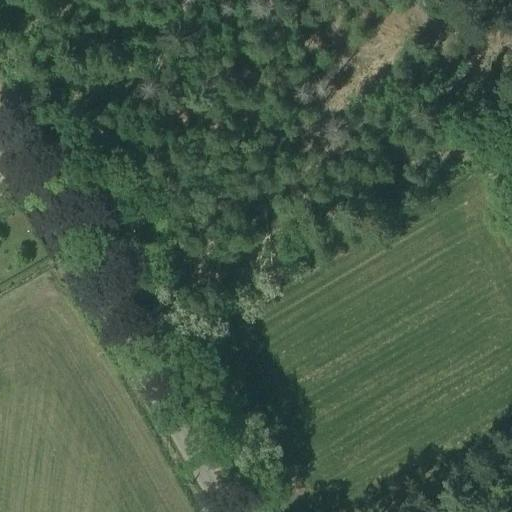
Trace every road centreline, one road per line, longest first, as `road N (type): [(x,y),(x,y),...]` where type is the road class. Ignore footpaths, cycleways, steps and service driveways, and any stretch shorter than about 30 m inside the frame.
road 1 (unclassified): [(227,511),(0,121)]
road 2 (track): [(391,0),(511,176)]
